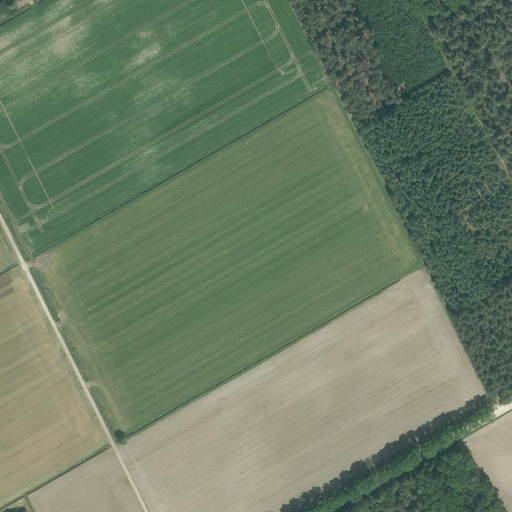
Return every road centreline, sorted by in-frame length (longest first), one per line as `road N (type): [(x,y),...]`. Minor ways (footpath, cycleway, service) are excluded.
road 1 (track): [(288,0),(445,308),(511,272)]
road 2 (track): [(147,511),(0,216)]
road 3 (track): [(325,511),(511,404)]
road 4 (track): [(511,190),(413,0)]
road 5 (track): [(352,124),(511,31)]
